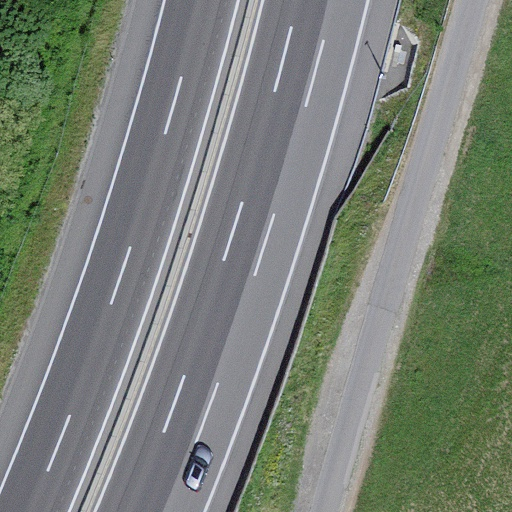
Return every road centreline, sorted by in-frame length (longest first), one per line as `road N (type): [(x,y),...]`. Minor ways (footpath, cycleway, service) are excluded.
road 1 (motorway): [(199,0),(129,248),(28,511)]
road 2 (motorway): [(148,511),(234,280),(312,0)]
road 3 (residential): [(335,511),(484,0)]
